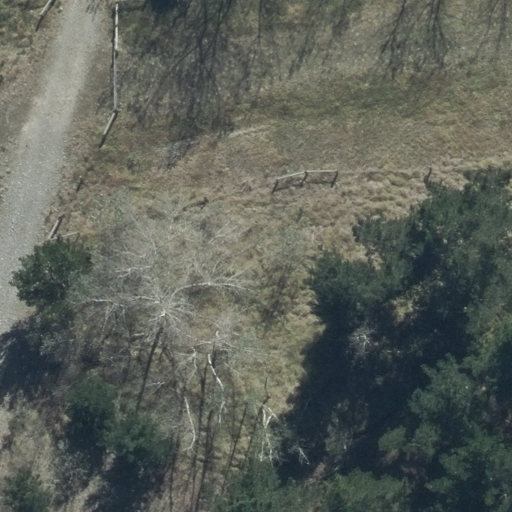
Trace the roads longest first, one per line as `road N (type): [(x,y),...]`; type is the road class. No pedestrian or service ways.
road 1 (track): [(114,81),(511,40)]
road 2 (track): [(0,301),(78,0)]
